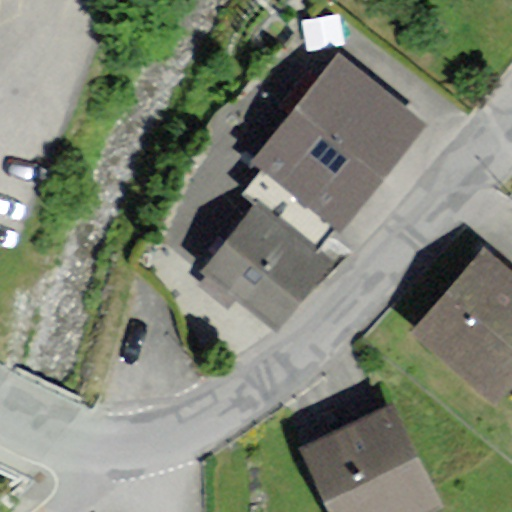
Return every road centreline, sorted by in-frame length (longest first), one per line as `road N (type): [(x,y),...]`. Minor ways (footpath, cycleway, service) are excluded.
road 1 (residential): [(168,443),(331,329),(511,122)]
road 2 (residential): [(0,408),(67,442),(143,451),(168,443)]
